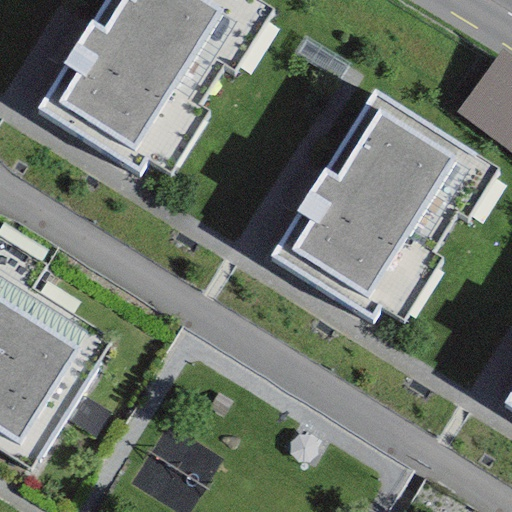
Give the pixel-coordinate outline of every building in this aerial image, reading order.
[(272,9),(256,0),(105,0),(90,25),(76,16),(49,59),(64,68),(41,105),(141,167),(148,156),(172,171),(211,109),(200,102),(225,63),(235,70),(272,9)] [(351,62),(307,34),(295,52),(340,79),(351,62)] [(456,111),(511,151),(511,54),(503,48),(456,111)] [(467,217),(500,165),(375,88),(323,172),(309,164),(282,207),(296,216),(273,252),(373,314),(380,303),(405,318),(443,256),(433,250),(457,211),(467,217)] [(0,448),(31,468),(114,337),(31,285),(46,260),(0,231),(0,448)]
